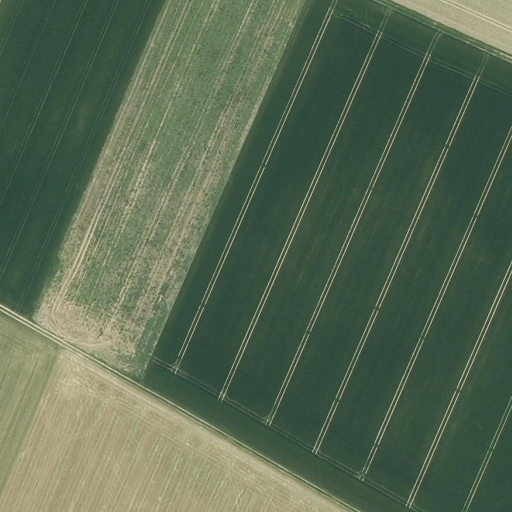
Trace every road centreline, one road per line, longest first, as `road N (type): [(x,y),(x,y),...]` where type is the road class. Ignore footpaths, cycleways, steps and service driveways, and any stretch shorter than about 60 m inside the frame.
road 1 (track): [(0,308),(352,511)]
road 2 (track): [(511,61),(375,0)]
